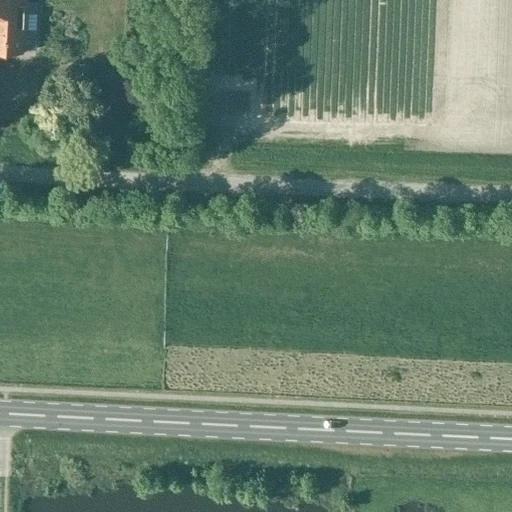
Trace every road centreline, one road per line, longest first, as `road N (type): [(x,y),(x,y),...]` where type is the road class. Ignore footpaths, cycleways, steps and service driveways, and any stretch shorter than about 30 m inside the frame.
road 1 (unclassified): [(511,200),(239,192),(0,172)]
road 2 (primary): [(511,439),(0,412)]
